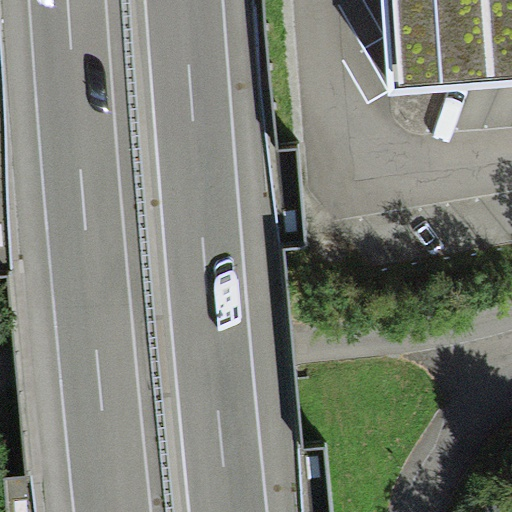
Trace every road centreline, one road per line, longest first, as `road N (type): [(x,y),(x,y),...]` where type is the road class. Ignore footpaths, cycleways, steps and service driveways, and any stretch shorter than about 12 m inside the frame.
road 1 (residential): [(0,391),(449,350),(511,323)]
road 2 (motorway): [(233,511),(183,0)]
road 3 (motorway): [(70,0),(113,511)]
